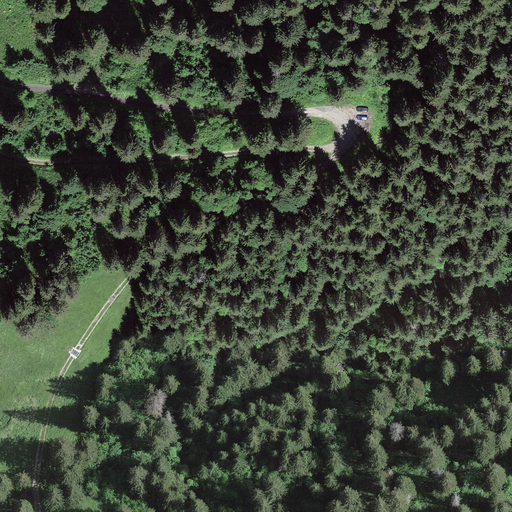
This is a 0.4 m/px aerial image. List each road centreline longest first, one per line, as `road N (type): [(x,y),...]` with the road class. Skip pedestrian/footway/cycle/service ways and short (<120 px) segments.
road 1 (track): [(0,153),(54,160),(327,146),(362,124),(340,182),(279,225),(219,231),(136,274),(76,343),(48,412),(42,511)]
road 2 (unclassified): [(362,124),(325,113),(180,109),(0,81)]
